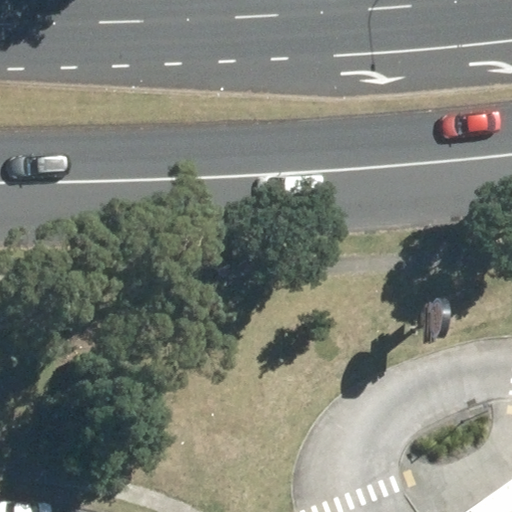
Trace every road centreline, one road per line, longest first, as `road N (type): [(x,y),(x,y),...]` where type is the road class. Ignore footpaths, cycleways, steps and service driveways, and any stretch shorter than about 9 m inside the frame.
road 1 (secondary): [(0,30),(273,27),(511,1)]
road 2 (secondary): [(511,149),(359,166),(0,181)]
